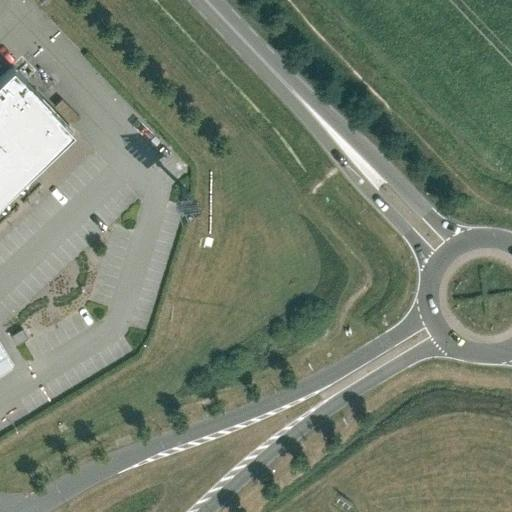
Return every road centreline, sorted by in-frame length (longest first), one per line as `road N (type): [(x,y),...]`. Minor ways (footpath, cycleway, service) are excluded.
road 1 (tertiary): [(427,308),(318,382),(97,472),(30,511)]
road 2 (tertiary): [(203,511),(288,437),(442,339)]
road 3 (primary): [(368,170),(206,0)]
